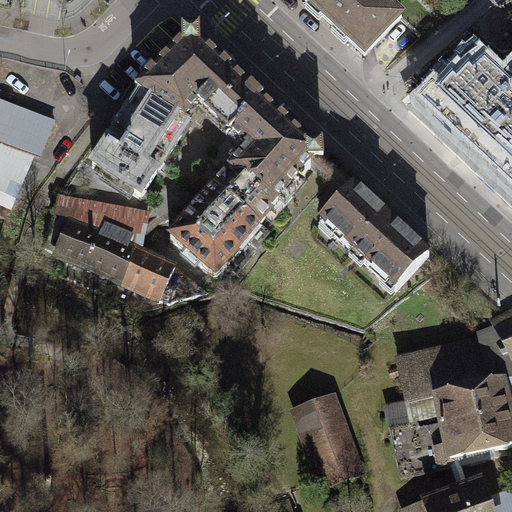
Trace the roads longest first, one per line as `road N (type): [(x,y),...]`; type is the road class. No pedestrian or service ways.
road 1 (secondary): [(201,0),(511,291)]
road 2 (secondary): [(511,231),(259,0)]
road 3 (residential): [(0,39),(77,50),(136,0)]
